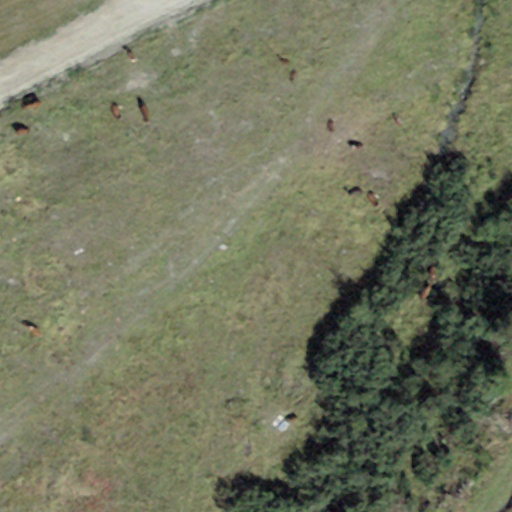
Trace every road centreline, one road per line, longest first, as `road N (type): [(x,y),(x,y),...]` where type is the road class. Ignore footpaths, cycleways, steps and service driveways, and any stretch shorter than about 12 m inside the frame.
road 1 (track): [(383,0),(338,131),(163,308),(0,421)]
road 2 (track): [(163,0),(0,89)]
